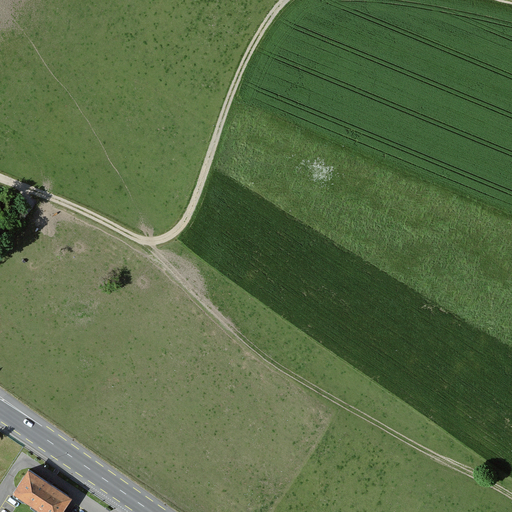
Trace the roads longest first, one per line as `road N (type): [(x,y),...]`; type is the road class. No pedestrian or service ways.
road 1 (track): [(288,0),(237,78),(189,212),(172,234),(131,236),(0,178)]
road 2 (secondary): [(0,407),(151,511)]
